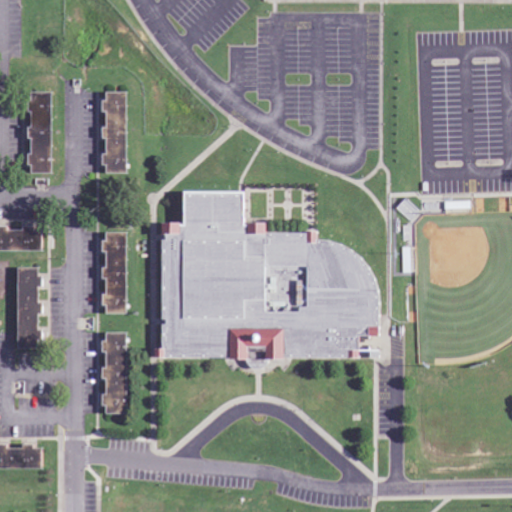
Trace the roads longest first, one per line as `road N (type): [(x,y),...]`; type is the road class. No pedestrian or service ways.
road 1 (residential): [(74,456),(341,488),(511,486)]
road 2 (residential): [(73,511),(72,92)]
